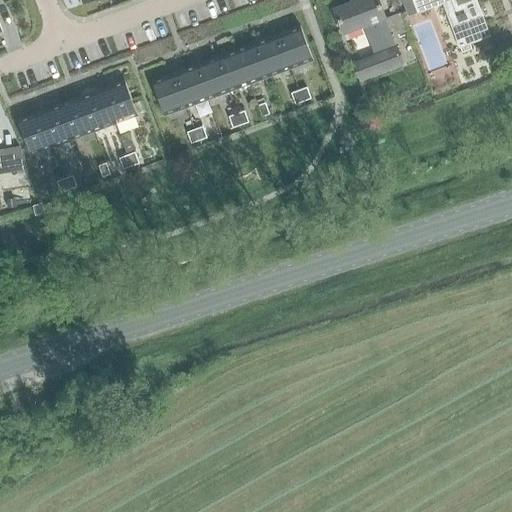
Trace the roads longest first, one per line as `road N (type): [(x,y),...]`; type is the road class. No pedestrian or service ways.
road 1 (secondary): [(0,371),(511,204)]
road 2 (residential): [(64,42),(177,0)]
